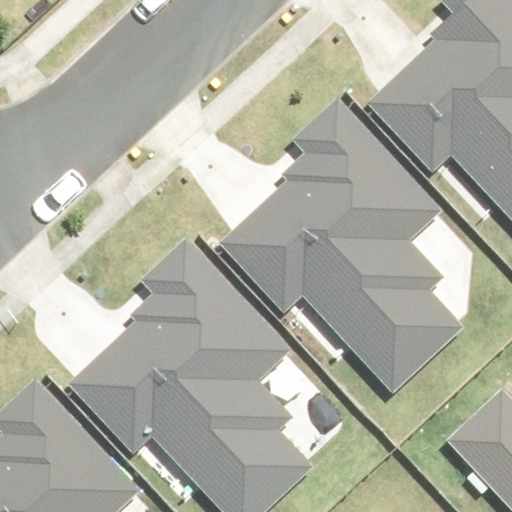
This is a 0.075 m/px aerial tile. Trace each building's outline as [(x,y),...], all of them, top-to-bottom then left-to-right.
[(511,0),(454,0),(446,8),(462,26),(375,107),(439,175),(456,160),(511,219),(511,0)] [(441,216),(343,108),(282,163),(300,182),(230,245),(297,318),(307,309),(390,400),(459,337),(420,295),(436,281),(405,248),(441,216)] [(159,310),(74,389),(187,511),(204,495),(219,511),(267,511),(311,471),(278,435),(286,427),(258,396),(298,359),(201,255),(151,301),(159,310)] [(511,389),(451,443),(511,511),(511,389)] [(133,511),(143,502),(39,398),(0,437),(10,447),(0,456),(0,511),(133,511)]
